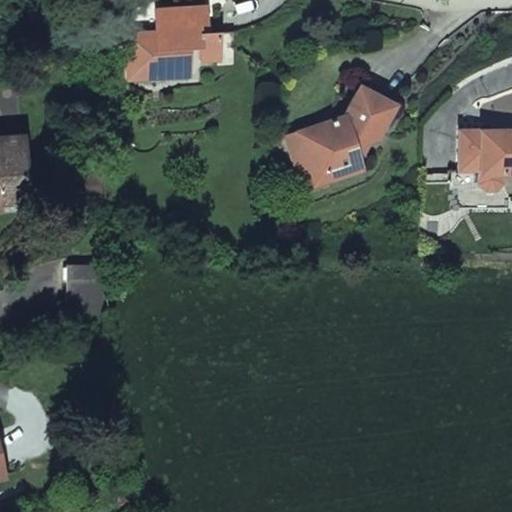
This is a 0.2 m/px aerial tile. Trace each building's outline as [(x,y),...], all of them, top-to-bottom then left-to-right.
[(164,10),(154,23),(154,32),(154,37),(129,39),(131,75),(146,74),(146,63),(162,62),(163,78),(190,76),(188,47),(198,47),(199,61),(217,60),(218,66),(234,65),(232,32),(198,34),(198,24),(204,23),(203,8),(164,10)] [(146,63),(146,74),(131,75),(129,39),(154,37),(154,32),(124,35),(127,80),(163,78),(162,62),(146,63)] [(341,116),(318,124),(322,133),(296,142),(289,156),(298,183),(327,173),(329,180),(361,170),(353,147),(375,139),(393,106),(357,87),(341,116)] [(296,142),(322,133),(318,124),(283,136),(289,156),(296,142)] [(498,130),(477,131),(477,138),(456,139),(457,171),(477,171),(477,185),(484,191),(494,191),(500,184),(500,175),(511,174),(511,137),(498,138),(498,130)] [(498,138),(511,137),(511,130),(498,130),(498,138)] [(0,202),(24,200),(19,137),(0,138),(0,202)] [(327,173),(298,183),(300,190),(329,180),(327,173)] [(72,210),(104,210),(103,187),(71,187),(72,210)] [(100,265),(65,265),(66,314),(100,314),(100,265)]
